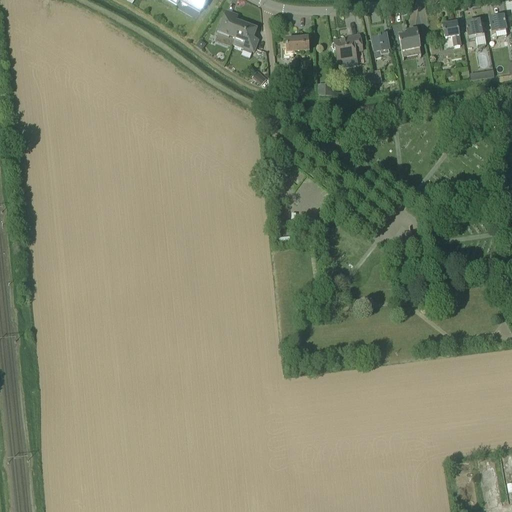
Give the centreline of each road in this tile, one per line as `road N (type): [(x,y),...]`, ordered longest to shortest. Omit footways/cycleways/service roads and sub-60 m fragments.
road 1 (residential): [(391,229),(277,137),(265,3)]
road 2 (residential): [(265,3),(342,11),(427,0)]
